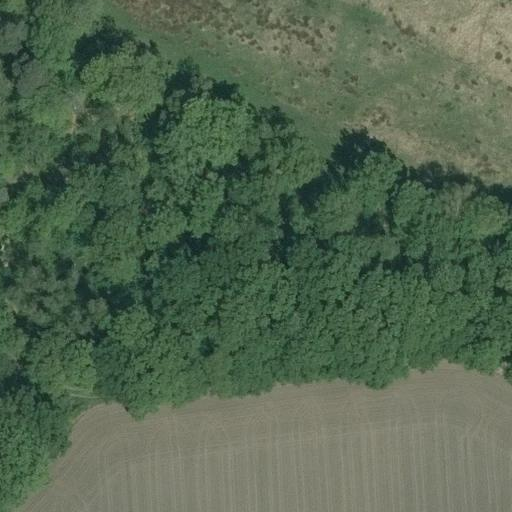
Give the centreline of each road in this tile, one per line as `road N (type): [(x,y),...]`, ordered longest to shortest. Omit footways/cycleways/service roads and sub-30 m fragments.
road 1 (track): [(0,410),(34,429),(465,359),(511,382)]
road 2 (track): [(164,114),(113,121),(59,145),(0,232)]
